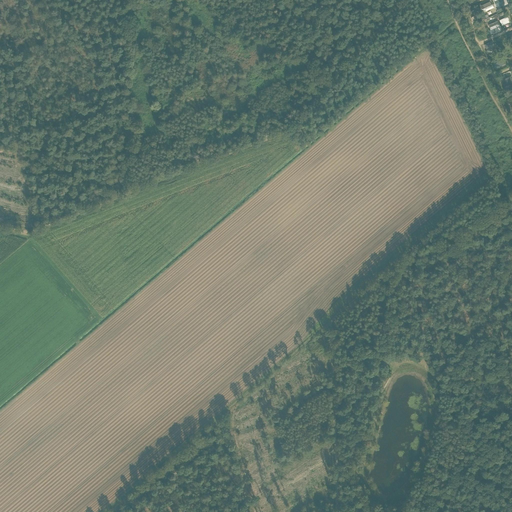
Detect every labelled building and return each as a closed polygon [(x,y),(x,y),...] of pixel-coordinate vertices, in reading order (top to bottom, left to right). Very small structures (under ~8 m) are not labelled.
[(503,29),(511,25),(511,24),(509,16),(499,20),(503,29)] [(498,21),(488,25),(490,30),(500,26),(498,21)] [(494,44),(485,48),(488,53),(496,50),(494,44)] [(493,61),(495,67),(504,65),(503,59),(493,61)] [(511,79),(511,77),(501,81),(504,87),(511,82),(511,79)]
